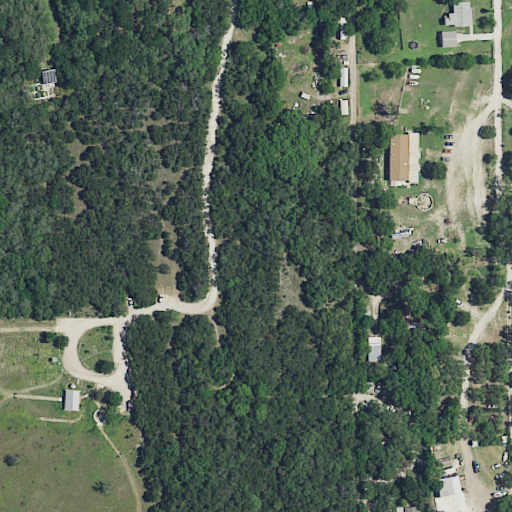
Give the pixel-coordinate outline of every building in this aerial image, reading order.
[(467,1),(451,2),(451,15),(443,15),(443,26),(468,25),(467,1)] [(454,31),(439,31),(440,47),(454,47),(454,31)] [(40,71),(42,85),(55,83),(53,69),(40,71)] [(388,182),(417,181),(417,133),(388,134),(388,182)] [(424,304),(405,303),(405,310),(396,310),(395,327),(424,327),(424,304)] [(379,337),(366,337),(367,362),(379,362),(379,337)] [(77,410),(78,390),(64,390),(63,409),(77,410)] [(452,496),(450,477),(435,479),(437,497),(452,496)]
